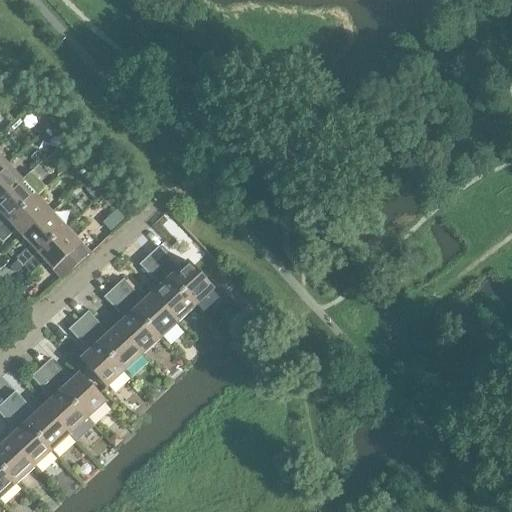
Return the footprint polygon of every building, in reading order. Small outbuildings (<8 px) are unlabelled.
[(18,118),(9,126),(14,132),(23,124),(18,118)] [(40,125),(35,130),(40,135),(49,126),(44,121),(43,120),(39,124),(40,125)] [(64,144),(55,151),(61,158),(70,150),(64,144)] [(0,201),(22,181),(8,165),(0,172),(0,201)] [(0,230),(37,197),(46,189),(31,173),(22,181),(0,201),(0,213),(1,215),(0,215),(0,230)] [(23,239),(52,213),(37,197),(0,230),(0,241),(2,244),(16,231),(23,239)] [(117,210),(103,224),(111,233),(125,220),(117,210)] [(75,211),(71,215),(76,220),(80,216),(75,211)] [(24,268),(66,229),(52,213),(23,239),(30,246),(16,259),(24,268)] [(90,254),(66,229),(24,268),(31,276),(45,263),(61,281),(90,254)] [(159,248),(149,257),(195,307),(214,291),(188,262),(179,270),(159,248)] [(195,307),(149,257),(139,266),(159,288),(151,295),(178,324),(195,307)] [(178,324),(151,295),(144,302),(123,280),(113,289),(160,340),(178,324)] [(160,340),(113,289),(104,298),(124,320),(116,328),(142,356),(160,340)] [(142,356),(116,328),(108,335),(88,313),(78,322),(125,372),(142,356)] [(125,372),(78,322),(68,331),(89,353),(80,361),(106,389),(125,372)] [(51,360),(41,369),(87,420),(106,403),(80,374),(71,382),(51,360)] [(41,369),(31,378),(51,400),(44,407),(70,437),(76,443),(94,427),(87,420),(41,369)] [(15,393),(6,401),(53,453),(70,437),(44,407),(36,415),(15,393)] [(6,401),(0,406),(0,415),(16,433),(8,440),(35,470),(53,453),(6,401)] [(0,446),(0,466),(18,487),(35,470),(8,440),(0,447),(0,446)] [(0,466),(0,502),(0,503),(18,487),(0,466)]
